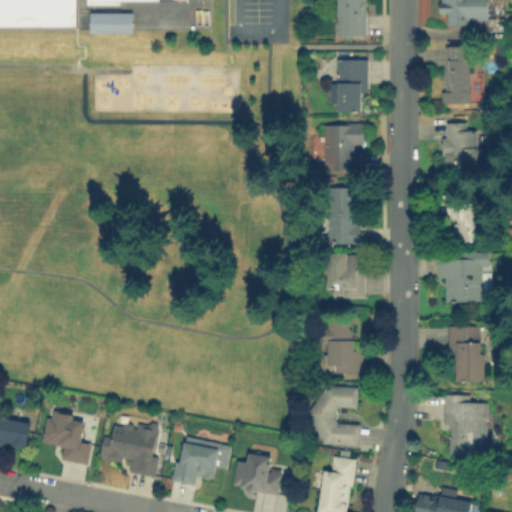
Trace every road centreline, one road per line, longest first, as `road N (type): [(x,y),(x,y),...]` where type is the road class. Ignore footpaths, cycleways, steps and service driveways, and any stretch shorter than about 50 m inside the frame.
road 1 (residential): [(384,511),(401,391),(400,0)]
road 2 (residential): [(151,511),(0,483)]
